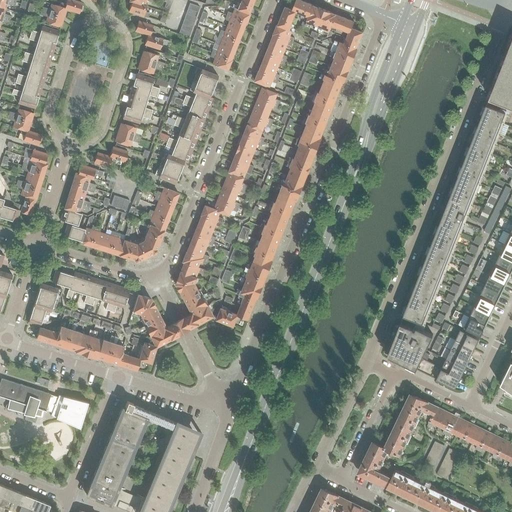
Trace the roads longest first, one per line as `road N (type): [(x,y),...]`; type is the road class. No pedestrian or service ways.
road 1 (residential): [(380,14),(228,409)]
road 2 (residential): [(368,359),(504,9)]
road 3 (secondary): [(235,483),(364,152)]
road 4 (residential): [(153,278),(168,263),(271,0)]
road 5 (residential): [(66,144),(96,133),(123,52),(113,28),(94,23),(75,34),(49,117),(58,135)]
road 6 (residential): [(153,278),(228,409)]
road 7 (secondary): [(402,22),(369,108),(364,152)]
road 8 (secondary): [(364,152),(416,27)]
road 9 (residential): [(70,499),(117,377)]
road 10 (residential): [(37,242),(153,278)]
road 11 (residential): [(394,372),(341,481)]
road 12 (residential): [(313,466),(368,359)]
